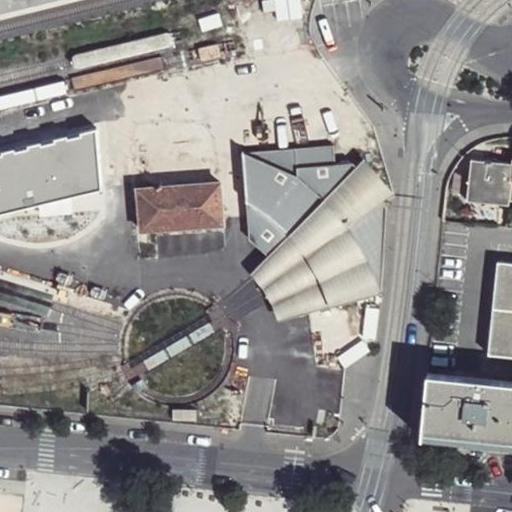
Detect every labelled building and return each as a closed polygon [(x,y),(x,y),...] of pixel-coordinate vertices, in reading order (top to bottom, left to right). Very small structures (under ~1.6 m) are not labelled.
[(271,218),(290,237),(326,200),(352,232),(368,259),(383,297),(388,205),(397,199),(364,160),(358,166),(335,166),(334,146),(326,146),(325,131),(265,135),(267,151),(243,156),(247,206),(271,218)] [(468,159),(464,201),(507,205),(508,201),(510,164),(468,159)] [(225,185),(138,190),(140,233),(141,237),(229,231),(225,185)] [(140,233),(138,190),(102,191),(103,235),(140,233)] [(290,237),(253,275),(257,280),(265,294),(268,298),(275,306),(278,323),(383,297),(368,259),(352,232),(326,200),(290,237)] [(511,262),(499,261),(489,354),(511,355),(511,262)] [(511,381),(428,372),(422,430),(511,439),(511,381)]
